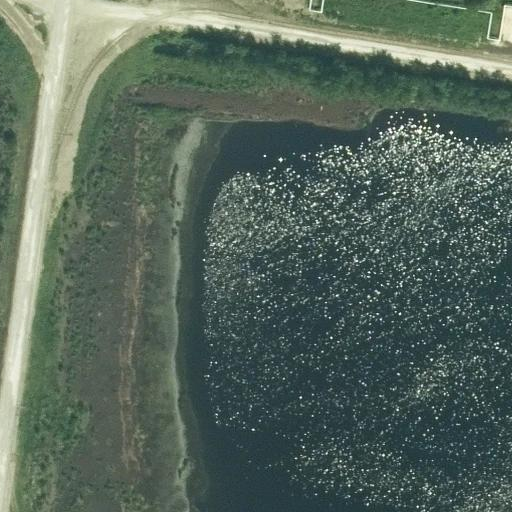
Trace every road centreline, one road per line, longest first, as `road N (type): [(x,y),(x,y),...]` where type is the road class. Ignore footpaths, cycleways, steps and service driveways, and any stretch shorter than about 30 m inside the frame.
road 1 (track): [(65,0),(0,498)]
road 2 (track): [(141,0),(511,55)]
